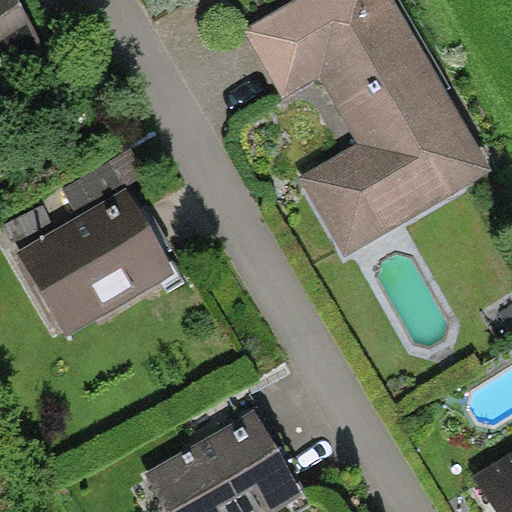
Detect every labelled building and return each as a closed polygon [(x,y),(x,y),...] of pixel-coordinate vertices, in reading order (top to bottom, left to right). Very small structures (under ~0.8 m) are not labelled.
[(0,0),(0,79),(42,55),(10,0),(0,0)] [(480,172),(381,0),(319,0),(256,36),(287,89),(324,68),(371,150),(313,183),(349,247),(480,172)] [(162,267),(125,202),(22,261),(66,337),(137,296),(130,285),(162,267)] [(256,422),(153,480),(170,511),(274,511),(299,499),(256,422)] [(511,511),(511,467),(485,485),(502,511),(511,511)]
